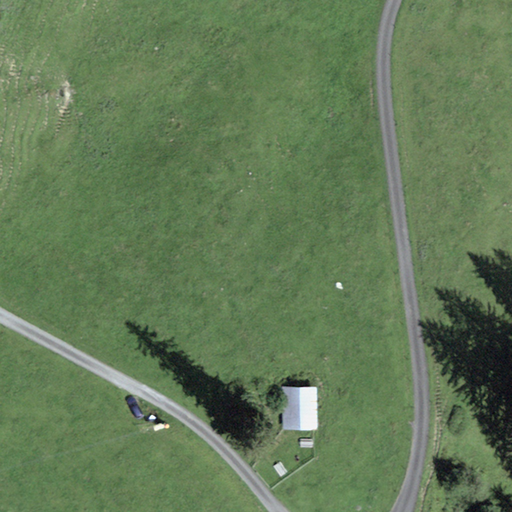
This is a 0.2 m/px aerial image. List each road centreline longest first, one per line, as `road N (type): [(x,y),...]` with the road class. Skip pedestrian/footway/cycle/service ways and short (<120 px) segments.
road 1 (track): [(399,511),(419,455),(421,392),(383,59),(394,0)]
road 2 (track): [(0,317),(152,399),(221,453),(273,511)]
